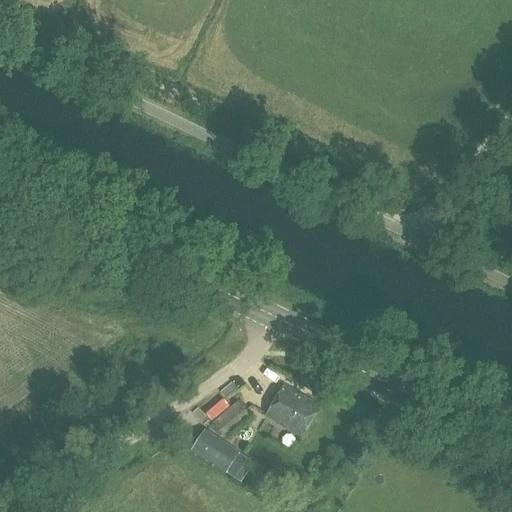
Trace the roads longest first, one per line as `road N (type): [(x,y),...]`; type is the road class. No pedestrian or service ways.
road 1 (secondary): [(511,430),(0,185)]
road 2 (unclassified): [(511,279),(0,36)]
road 3 (track): [(19,511),(234,368),(273,316)]
road 4 (track): [(415,232),(511,118)]
